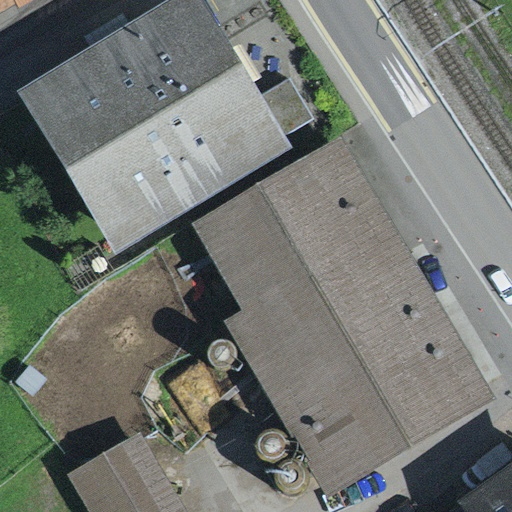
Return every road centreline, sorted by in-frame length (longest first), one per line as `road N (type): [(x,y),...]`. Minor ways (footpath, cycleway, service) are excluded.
road 1 (tertiary): [(341,0),(511,272)]
road 2 (unknown): [(511,436),(395,511)]
